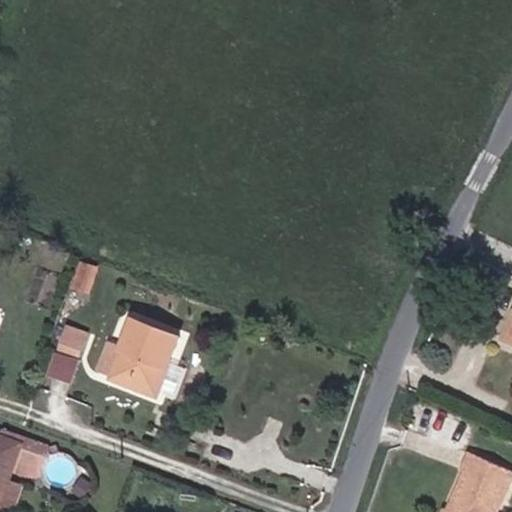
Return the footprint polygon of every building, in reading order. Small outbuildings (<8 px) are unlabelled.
[(498,301),(508,278),(484,268),(474,291),(498,301)] [(51,373),(79,382),(95,329),(68,321),(51,373)] [(120,385),(166,401),(190,340),(145,323),(120,385)] [(0,502),(10,506),(31,450),(0,439),(0,502)] [(461,511),(511,511),(511,476),(485,464),(461,511)] [(0,511),(7,511),(10,506),(0,502),(0,511)]
